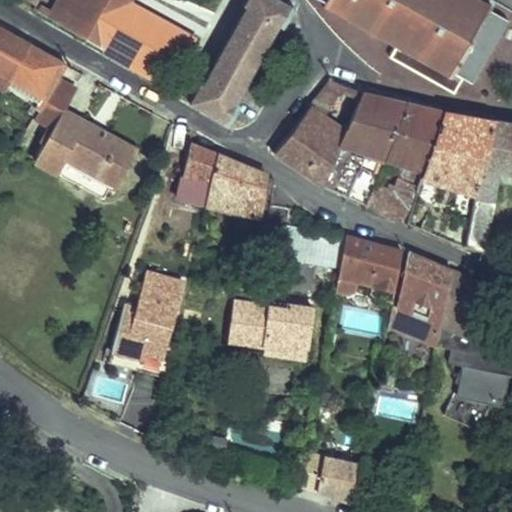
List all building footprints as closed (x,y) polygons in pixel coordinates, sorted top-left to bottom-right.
[(52,0),(45,14),(54,19),(64,0),(52,0)] [(128,0),(64,0),(54,19),(102,48),(128,0)] [(292,5),(281,0),(243,0),(242,3),(245,5),(203,83),(199,81),(189,99),(188,103),(227,123),(238,105),(233,102),(276,24),(281,26),(292,5)] [(490,5),(480,0),(323,0),(321,4),(447,78),(490,5)] [(29,44),(0,27),(0,81),(6,85),(29,44)] [(67,65),(29,44),(6,85),(32,100),(28,108),(39,114),(62,74),(67,65)] [(78,83),(62,74),(39,114),(35,120),(53,131),(64,112),(78,83)] [(344,84),(327,78),(321,86),(340,94),(344,84)] [(321,86),(298,115),(323,124),(340,94),(321,86)] [(378,162),(405,102),(363,92),(348,127),(346,127),(343,133),(321,185),(326,189),(359,204),(369,181),(378,162)] [(402,223),(418,180),(443,111),(405,102),(378,162),(399,171),(390,191),(369,181),(359,204),(402,223)] [(477,192),(494,121),(443,111),(418,180),(477,192)] [(139,152),(64,112),(53,131),(36,163),(61,177),(69,160),(110,185),(122,163),(130,168),(139,152)] [(321,185),(343,133),(323,124),(298,115),(270,151),(321,185)] [(511,124),(494,121),(477,192),(475,199),(492,204),(500,172),(511,174),(511,124)] [(210,184),(217,154),(187,143),(180,176),(210,184)] [(260,216),(266,175),(250,167),(217,154),(210,184),(205,205),(260,216)] [(69,160),(61,177),(101,201),(107,191),(113,196),(130,168),(122,163),(110,185),(69,160)] [(205,205),(210,184),(180,176),(175,198),(205,205)] [(492,204),(475,199),(472,213),(463,249),(482,257),(494,205),(492,204)] [(463,249),(472,213),(458,210),(448,243),(463,249)] [(284,226),(279,259),(338,274),(345,245),(311,238),(312,232),(284,226)] [(404,253),(347,238),(345,245),(338,274),(335,290),(348,293),(353,291),(355,291),(358,281),(371,285),(369,295),(371,295),(374,300),(391,304),(404,253)] [(499,292),(411,254),(396,308),(391,306),(389,315),(388,316),(386,325),(437,342),(437,343),(452,347),(448,361),(467,366),(446,408),(480,425),(492,399),(503,402),(508,374),(511,374),(511,341),(483,335),(493,313),(490,311),(499,292)] [(124,297),(111,342),(139,351),(142,344),(160,348),(180,272),(148,264),(136,300),(124,297)] [(247,343),(253,304),(232,300),(223,337),(247,343)] [(299,350),(307,313),(284,306),(283,311),(253,304),(247,343),(254,345),(275,350),(277,344),(299,350)] [(275,350),(254,345),(252,353),(296,363),(299,350),(277,344),(275,350)] [(102,370),(90,399),(120,412),(132,383),(102,370)] [(480,425),(446,408),(443,413),(477,430),(480,425)] [(330,498),(339,500),(342,492),(346,479),(349,464),(300,450),(296,470),(293,481),(308,485),(307,491),(314,493),(330,498)] [(293,482),(291,486),(307,491),(308,485),(293,481),(293,482)]
